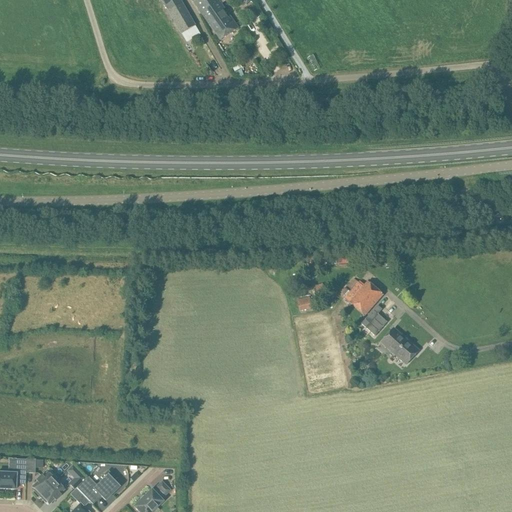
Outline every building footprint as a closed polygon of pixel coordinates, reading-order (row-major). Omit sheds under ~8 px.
[(161,0),(169,13),(182,35),(196,27),(183,4),(180,0),(161,0)] [(191,0),(201,14),(208,9),(207,8),(209,6),(208,4),(213,0),(191,0)] [(201,14),(220,40),(238,27),(218,0),(213,0),(208,4),(209,6),(207,8),(208,9),(201,14)] [(339,265),(360,264),(359,256),(339,258),(339,265)] [(365,317),(372,309),(384,296),(368,282),(364,287),(354,279),(348,287),(352,290),(350,292),(346,288),(341,293),(345,297),(344,298),(365,317)] [(316,286),(318,293),(326,291),(323,283),(316,286)] [(310,297),(297,300),(300,312),(313,309),(310,297)] [(361,324),(375,336),(387,323),(378,314),(382,310),(378,306),(361,324)] [(394,329),(381,343),(396,356),(408,341),(394,329)] [(396,356),(407,365),(419,351),(408,341),(396,356)] [(0,473),(0,489),(16,490),(16,484),(25,484),(25,473),(26,460),(17,460),(16,474),(0,473)] [(35,460),(26,460),(25,473),(35,473),(35,460)] [(68,483),(75,490),(86,479),(73,465),(67,471),(73,478),(68,483)] [(34,491),(40,497),(56,482),(59,479),(51,470),(43,478),(41,476),(36,481),(37,483),(32,487),(35,490),(34,491)] [(105,501),(118,487),(113,482),(116,479),(108,471),(101,478),(103,480),(97,486),(93,483),(90,485),(85,480),(76,489),(86,498),(92,505),(101,496),(105,501)] [(136,473),(130,478),(133,481),(139,476),(136,473)] [(64,490),(56,482),(40,497),(46,503),(47,502),(49,505),(54,500),(55,501),(61,496),(59,495),(64,490)] [(138,511),(158,511),(159,511),(157,508),(162,502),(159,499),(163,495),(164,496),(170,491),(162,482),(156,488),(158,490),(154,493),(151,491),(134,507),(138,511)] [(76,489),(70,495),(76,500),(80,505),(80,504),(86,499),(82,494),(76,489)]
